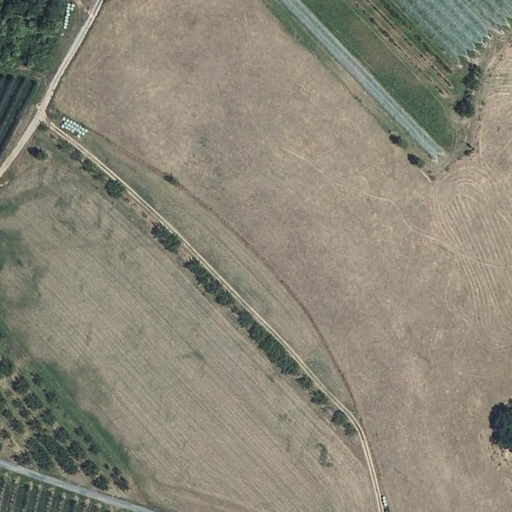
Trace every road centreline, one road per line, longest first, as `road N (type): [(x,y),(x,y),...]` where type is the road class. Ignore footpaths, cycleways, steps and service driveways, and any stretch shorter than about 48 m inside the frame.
road 1 (track): [(40,117),(95,160),(356,420),(382,511)]
road 2 (track): [(0,169),(40,117),(101,0)]
road 3 (unclassified): [(0,464),(138,511)]
